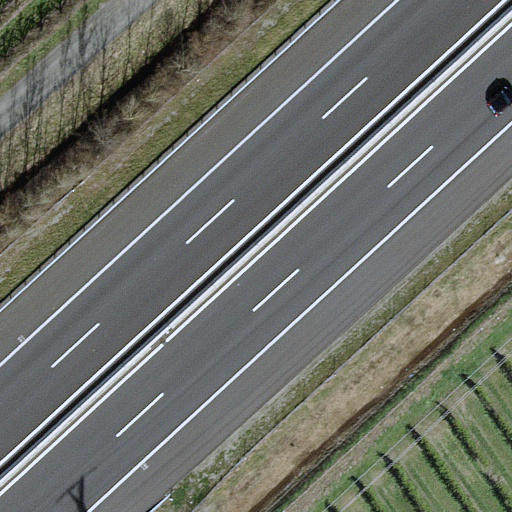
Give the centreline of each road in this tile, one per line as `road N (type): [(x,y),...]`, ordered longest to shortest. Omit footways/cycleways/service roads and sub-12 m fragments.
road 1 (motorway): [(35,511),(511,73)]
road 2 (motorway): [(450,0),(0,413)]
road 3 (track): [(131,0),(0,118)]
